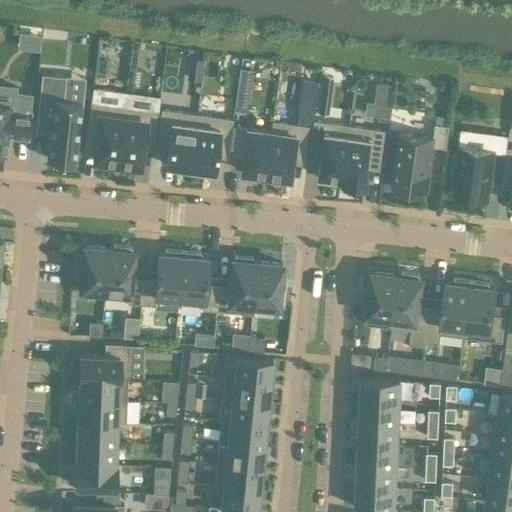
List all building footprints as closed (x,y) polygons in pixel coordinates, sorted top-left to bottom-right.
[(0,38),(43,47),(46,29),(0,20),(0,38)] [(254,86),(254,70),(243,70),(244,86),(254,86)] [(42,72),(36,129),(50,130),(47,157),(75,160),(81,104),(63,102),(66,74),(42,72)] [(312,117),(317,81),(302,79),(297,115),(312,117)] [(390,115),(397,82),(381,79),(377,99),(371,97),(368,111),(390,115)] [(0,151),(4,152),(7,132),(26,135),(31,91),(15,89),(14,105),(0,103),(0,151)] [(315,111),(328,113),(331,98),(317,96),(315,111)] [(90,101),(85,137),(96,138),(93,158),(97,159),(97,161),(108,162),(108,160),(116,161),(123,106),(90,101)] [(123,106),(116,161),(124,162),(123,164),(134,166),(135,164),(139,164),(141,145),(152,146),(157,110),(123,106)] [(162,107),(157,143),(168,144),(165,164),(175,165),(174,169),(187,171),(188,167),(189,167),(197,112),(162,107)] [(496,136),(510,138),(511,117),(511,111),(498,110),(496,136)] [(197,112),(189,167),(197,168),(196,172),(209,174),(210,170),(213,170),(215,151),(226,152),(231,117),(197,112)] [(271,128),(265,173),(273,174),(272,178),(286,180),(287,176),(289,177),(292,157),(302,158),(306,122),(272,118),(271,128)] [(313,118),(308,153),(320,155),(317,176),(319,176),(319,179),(332,181),(332,178),(341,179),(348,123),(313,118)] [(399,130),(392,185),(427,190),(432,144),(444,146),(447,123),(435,121),(434,134),(399,130)] [(237,123),(233,149),(243,150),(241,170),(250,171),(249,175),(263,177),(264,173),(265,173),(271,128),(237,123)] [(341,179),(340,182),(364,185),(367,162),(378,163),(383,128),(348,123),(341,179)] [(453,153),(450,172),(456,172),(453,193),(485,198),(493,145),(460,141),(458,154),(453,153)] [(511,147),(507,146),(502,180),(511,181),(511,189),(510,201),(511,201),(511,147)] [(107,248),(104,288),(103,294),(127,296),(126,300),(140,302),(143,276),(131,275),(133,250),(127,250),(128,246),(114,244),(113,248),(107,248)] [(78,285),(104,288),(107,248),(82,245),(78,285)] [(155,277),(143,276),(140,302),(154,303),(155,292),(179,294),(182,253),(180,253),(180,251),(166,250),(166,252),(157,251),(155,277)] [(201,307),(215,308),(217,283),(205,282),(208,256),(198,255),(198,253),(184,252),(184,254),(182,253),(179,294),(178,300),(201,302),(201,307)] [(253,301),(257,259),(251,258),(251,256),(237,255),(237,257),(232,257),(229,284),(217,283),(215,308),(252,311),(253,301)] [(283,261),(257,259),(253,301),(279,303),(283,261)] [(372,269),(365,322),(390,325),(397,273),(372,269)] [(397,273),(390,325),(411,328),(409,342),(426,344),(426,340),(431,305),(419,304),(423,276),(420,276),(421,273),(400,271),(400,273),(397,273)] [(431,305),(426,340),(439,341),(441,332),(465,335),(469,300),(472,280),(452,278),(452,280),(446,279),(443,307),(431,305)] [(469,300),(465,335),(502,340),(505,315),(493,313),(497,286),(492,285),(492,283),(472,280),(469,300)] [(140,334),(141,313),(127,313),(126,334),(140,334)] [(88,319),(87,333),(100,334),(101,320),(88,319)] [(198,331),(198,340),(215,340),(215,330),(198,331)] [(249,349),(262,349),(263,335),(250,334),(249,349)] [(104,341),(103,354),(128,355),(128,343),(118,342),(104,341)] [(188,363),(198,364),(199,351),(190,350),(188,363)] [(374,351),(373,365),(386,366),(387,353),(374,351)] [(128,355),(103,354),(75,353),(74,375),(75,375),(127,377),(128,355)] [(232,354),(230,376),(269,380),(271,358),(232,354)] [(178,379),(179,367),(163,366),(162,379),(178,379)] [(360,374),(359,396),(398,397),(398,374),(360,374)] [(75,375),(74,397),(116,398),(126,399),(127,377),(75,375)] [(221,397),(228,397),(267,401),(269,380),(230,376),(223,375),(221,397)] [(187,379),(185,393),(195,394),(196,380),(187,379)] [(430,381),(429,395),(439,395),(439,382),(430,381)] [(446,397),(456,398),(457,384),(447,384),(446,397)] [(166,400),(176,401),(177,387),(168,386),(166,400)] [(499,412),(511,413),(511,391),(502,390),(499,412)] [(195,394),(185,393),(184,407),(193,408),(195,394)] [(359,396),(359,418),(397,419),(398,397),(359,396)] [(116,398),(74,397),(74,418),(115,420),(121,420),(126,420),(126,399),(116,398)] [(228,397),(225,419),(228,419),(265,423),(267,401),(228,397)] [(174,415),(176,401),(166,400),(165,414),(174,415)] [(445,406),(445,420),(455,420),(455,407),(445,406)] [(428,422),(438,422),(438,409),(428,408),(428,422)] [(511,413),(499,412),(496,434),(511,435),(511,413)] [(73,440),(114,441),(115,420),(74,418),(73,440)] [(359,418),(358,440),(396,441),(397,419),(359,418)] [(228,419),(225,419),(223,440),(263,444),(265,423),(228,419)] [(181,436),(190,437),(192,423),(182,422),(181,436)] [(437,436),(438,422),(428,422),(427,435),(437,436)] [(163,429),(162,443),(171,444),(173,430),(163,429)] [(511,435),(496,434),(493,456),(511,458),(511,435)] [(189,451),(190,437),(181,436),(179,450),(189,451)] [(444,436),(444,450),(454,450),(454,437),(444,436)] [(113,463),(114,441),(73,440),(72,461),(113,463)] [(217,440),(215,461),(224,462),(260,466),(263,444),(223,440),(217,440)] [(358,440),(357,462),(396,463),(396,441),(358,440)] [(171,444),(162,443),(160,457),(170,458),(171,444)] [(454,450),(444,450),(443,463),(453,464),(454,450)] [(426,452),(426,465),(436,466),(436,452),(426,452)] [(511,458),(493,456),(490,477),(511,480),(511,458)] [(114,463),(113,463),(72,461),(71,461),(70,484),(114,485),(114,463)] [(212,483),(219,483),(258,487),(260,466),(224,462),(215,461),(212,483)] [(357,462),(357,484),(395,486),(396,463),(357,462)] [(187,466),(178,465),(176,479),(186,480),(187,466)] [(436,466),(426,465),(425,479),(435,479),(436,466)] [(511,480),(490,477),(487,499),(511,502),(511,480)] [(166,493),(168,479),(158,478),(157,492),(166,493)] [(452,481),(442,480),(441,494),(451,494),(452,481)] [(258,487),(219,483),(217,506),(219,506),(241,508),(256,510),(258,487)] [(395,486),(357,484),(356,506),(394,508),(395,486)] [(185,489),(175,488),(174,501),(184,502),(185,489)] [(95,489),(94,502),(117,503),(118,490),(95,489)] [(424,509),(434,510),(434,496),(424,496),(424,509)] [(122,511),(123,503),(117,503),(94,502),(69,501),(68,511),(122,511)]
